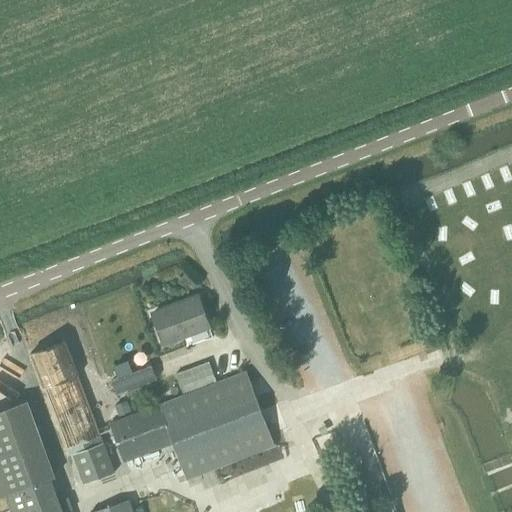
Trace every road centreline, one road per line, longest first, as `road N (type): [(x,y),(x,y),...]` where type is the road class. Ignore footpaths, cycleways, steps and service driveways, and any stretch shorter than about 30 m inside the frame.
road 1 (track): [(334,511),(322,472),(188,221)]
road 2 (track): [(0,297),(80,511)]
road 3 (unclassified): [(0,294),(188,221)]
road 4 (track): [(79,508),(161,475),(238,511)]
